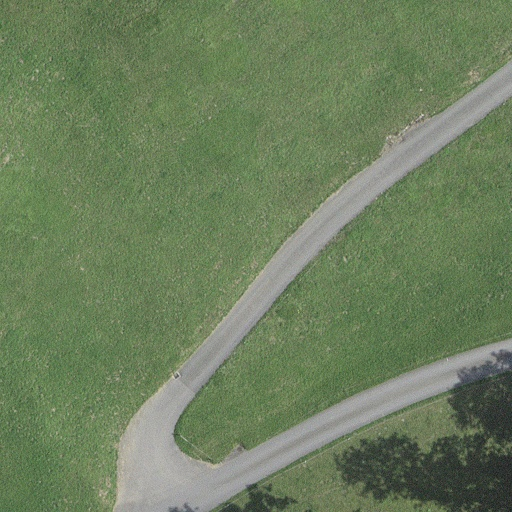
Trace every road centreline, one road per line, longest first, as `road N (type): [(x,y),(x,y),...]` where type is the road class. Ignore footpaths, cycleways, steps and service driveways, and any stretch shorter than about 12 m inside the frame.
road 1 (track): [(169,510),(144,438),(278,271),(511,87)]
road 2 (unclassified): [(167,511),(364,408),(511,356)]
